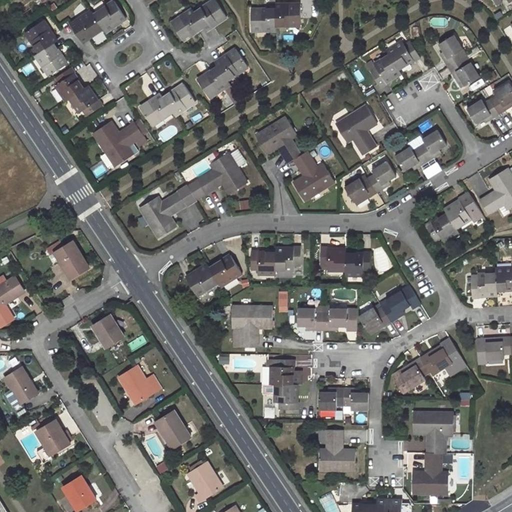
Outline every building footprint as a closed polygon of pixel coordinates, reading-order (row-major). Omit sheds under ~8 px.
[(227,16),(215,0),(213,0),(194,13),(204,27),(206,30),(227,16)] [(126,18),(114,1),(94,14),(103,28),(105,32),(126,18)] [(301,26),(300,4),(276,4),(276,9),(276,26),(301,26)] [(192,9),(171,23),(183,41),(204,27),(194,13),(192,9)] [(276,9),(251,9),(252,31),(276,30),(276,26),(276,9)] [(91,11),(71,24),(82,41),(103,28),(94,14),(91,11)] [(43,20),(26,32),(40,52),(53,43),(57,41),(43,20)] [(455,34),(439,43),(444,52),(446,55),(443,57),(448,67),(463,58),(460,52),(464,49),(455,34)] [(421,58),(410,41),(404,44),(403,42),(388,51),(390,54),(399,69),(414,59),(415,61),(421,58)] [(36,55),(50,75),(67,63),(53,43),(40,52),(36,55)] [(248,67),(236,49),(215,62),(218,66),(227,80),(248,67)] [(370,70),(381,88),(387,84),(385,82),(401,73),(399,69),(390,54),(374,64),(376,67),(370,70)] [(459,75),(465,86),(480,76),(471,61),(467,64),(463,58),(448,67),(455,77),(459,75)] [(366,64),(370,70),(376,67),(374,64),(372,60),(366,64)] [(218,66),(197,79),(209,98),(230,84),(227,80),(218,66)] [(55,77),(59,84),(56,85),(66,100),(70,98),(84,89),(73,73),(75,72),(71,67),(55,77)] [(461,88),(465,86),(459,75),(455,77),(461,88)] [(511,100),(511,87),(509,82),(494,91),(496,95),(490,99),(500,114),(510,108),(507,104),(510,102),(511,100)] [(195,102),(184,84),(164,98),(173,111),(175,115),(195,102)] [(70,98),(80,112),(82,110),(86,116),(103,105),(99,99),(97,101),(87,86),(84,89),(70,98)] [(161,94),(141,108),(152,125),(173,111),(164,98),(161,94)] [(482,99),(467,108),(476,123),(485,118),(488,116),(490,120),(500,114),(490,99),(484,103),(482,99)] [(367,105),(336,124),(347,142),(354,138),(364,155),(377,147),(367,130),(378,123),(367,105)] [(287,116),(256,135),(267,153),(277,146),(288,163),(294,159),(301,155),(290,138),(297,134),(287,116)] [(111,121),(93,133),(116,166),(133,154),(128,146),(144,135),(135,123),(119,133),(111,121)] [(447,145),(437,130),(423,138),(425,142),(419,146),(428,161),(438,155),(436,151),(439,149),(447,145)] [(411,146),(396,155),(405,171),(413,166),(416,164),(418,167),(428,161),(419,146),(413,150),(411,146)] [(293,182),(305,200),(335,182),(325,166),(324,163),(318,168),(307,151),(301,155),(294,159),(304,176),(293,182)] [(215,170),(198,181),(206,193),(223,183),(229,194),(247,183),(228,153),(211,164),(215,170)] [(396,176),(387,161),(372,170),(374,173),(368,177),(378,192),(388,186),(385,183),(388,181),(396,176)] [(511,172),(509,168),(491,179),(498,190),(481,200),(489,213),(506,202),(510,209),(511,207),(511,172)] [(368,177),(362,181),(359,178),(345,186),(355,202),(366,195),(367,199),(378,192),(368,177)] [(198,181),(188,187),(196,199),(206,193),(198,181)] [(188,187),(178,192),(186,205),(196,199),(188,187)] [(469,191),(459,197),(461,200),(446,210),(448,213),(457,228),(472,218),(474,221),(484,215),(469,191)] [(158,196),(140,207),(159,237),(176,227),(169,215),(186,205),(178,192),(162,203),(158,196)] [(366,195),(355,202),(357,205),(367,199),(366,195)] [(432,220),(426,224),(437,241),(443,238),(444,241),(459,231),(457,228),(448,213),(433,222),(432,220)] [(73,241),(55,252),(71,279),(90,268),(73,241)] [(277,252),(277,274),(294,274),(294,266),(301,266),(301,246),(294,246),(294,248),(277,248),(277,252)] [(329,246),(321,246),(321,266),(328,266),(328,270),(346,270),(346,254),(346,249),(328,249),(329,246)] [(259,250),(252,250),(252,270),(259,270),(259,274),(277,274),(277,252),(259,252),(259,250)] [(370,277),(371,251),(364,251),(364,255),(346,254),(346,270),(346,274),(364,275),(364,277),(370,277)] [(242,273),(231,255),(210,268),(219,281),(222,285),(242,273)] [(208,264),(187,278),(198,295),(219,281),(210,268),(208,264)] [(511,267),(497,268),(497,273),(498,289),(511,288),(511,267)] [(472,277),(473,297),(480,297),(480,294),(498,294),(498,289),(497,273),(479,274),(479,277),(472,277)] [(16,277),(0,287),(0,307),(25,292),(16,277)] [(422,303),(410,284),(386,299),(389,303),(383,306),(392,321),(402,315),(400,312),(403,310),(411,306),(414,309),(422,303)] [(274,307),(233,306),(233,327),(235,327),(234,346),(258,347),(259,327),(273,327),(274,307)] [(375,307),(359,315),(369,331),(377,326),(380,324),(383,327),(392,321),(383,306),(377,310),(375,307)] [(317,308),(299,307),(299,326),(308,326),(312,326),(312,329),(324,329),(324,312),(316,312),(317,308)] [(358,308),(348,308),(331,308),(331,313),(324,312),(324,329),(335,330),(335,326),(339,326),(348,327),(348,331),(358,331),(358,308)] [(111,315),(93,326),(99,337),(101,335),(108,347),(125,337),(111,315)] [(511,354),(511,350),(511,336),(477,338),(478,364),(488,364),(488,359),(506,358),(505,354),(511,354)] [(451,339),(442,344),(445,347),(438,352),(436,349),(422,357),(431,372),(437,368),(439,371),(462,357),(451,339)] [(402,372),(394,377),(404,392),(427,379),(425,375),(431,372),(422,357),(412,364),(415,367),(403,374),(402,372)] [(296,359),(268,359),(268,366),(264,366),(264,383),(276,383),(293,384),(293,366),(296,366),(296,359)] [(401,371),(402,372),(403,374),(415,367),(412,364),(401,371)] [(138,365),(119,377),(136,405),(161,389),(154,375),(147,379),(138,365)] [(293,366),(293,384),(297,384),(304,384),(304,366),(296,366),(293,366)] [(23,367),(5,378),(21,404),(39,394),(23,367)] [(280,402),(280,409),(300,409),(300,403),(297,403),(297,384),(293,384),(276,383),(276,402),(280,402)] [(320,392),(320,409),(337,410),(337,406),(344,406),(345,388),(334,388),(334,392),(330,392),(320,392)] [(344,406),(352,406),(351,410),(369,410),(370,392),(360,392),(357,392),(357,388),(345,388),(344,406)] [(175,410),(157,421),(165,433),(163,434),(172,450),(192,438),(175,410)] [(454,412),(414,412),(414,433),(429,433),(428,452),(442,453),(443,453),(443,433),(454,433),(454,412)] [(56,419),(36,431),(51,456),(71,444),(56,419)] [(343,429),(328,429),(328,449),(321,449),(320,470),(356,470),(356,449),(343,449),(343,429)] [(427,472),(413,472),(413,493),(449,494),(449,472),(442,472),(442,453),(428,452),(427,452),(427,472)] [(167,461),(158,467),(162,473),(171,468),(167,461)] [(208,462),(189,474),(201,492),(196,495),(200,502),(223,488),(208,462)] [(83,476),(64,487),(78,511),(97,499),(83,476)] [(8,511),(0,498),(0,511),(8,511)] [(401,511),(402,501),(377,500),(377,505),(377,511),(401,511)]
